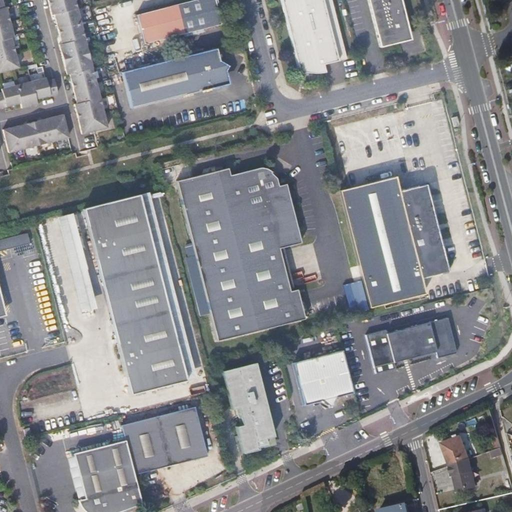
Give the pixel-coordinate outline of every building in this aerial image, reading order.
[(77,13),(74,0),(64,0),(48,4),(50,11),(52,19),(54,18),(77,13)] [(212,0),(204,0),(133,19),(141,47),(219,26),(216,14),(219,11),(218,9),(214,8),(212,0)] [(331,0),(281,0),(298,70),(300,71),(307,73),(314,73),(319,73),(325,72),(323,64),(346,58),(331,0)] [(401,24),(406,23),(400,0),(367,0),(380,48),(400,43),(398,36),(401,24)] [(0,25),(10,24),(6,9),(3,9),(0,10),(0,25)] [(81,27),(77,13),(54,18),(56,25),(58,33),(81,27)] [(411,40),(406,23),(401,24),(398,36),(400,43),(411,40)] [(14,39),(10,24),(0,25),(0,41),(12,39),(14,39)] [(85,43),(81,27),(58,33),(60,41),(62,48),(85,43)] [(12,39),(0,41),(0,57),(15,54),(12,39)] [(63,65),(89,58),(85,43),(62,48),(59,49),(60,53),(63,65)] [(15,54),(0,57),(0,73),(19,69),(15,54)] [(218,67),(215,54),(122,78),(131,115),(226,91),(223,77),(226,73),(218,67)] [(70,78),(93,73),(89,58),(63,65),(65,72),(67,79),(70,78)] [(30,74),(31,80),(44,77),(42,72),(30,74)] [(72,85),(74,93),(97,88),(95,82),(93,73),(70,78),(72,85)] [(45,80),(30,84),(34,102),(44,100),(57,97),(53,82),(46,83),(45,80)] [(30,84),(15,87),(20,106),(21,110),(28,109),(35,107),(34,102),(30,84)] [(0,110),(13,108),(20,106),(15,87),(0,91),(1,94),(0,93),(0,110)] [(100,102),(97,88),(74,93),(76,100),(78,108),(100,102)] [(78,124),(104,118),(100,102),(78,108),(74,109),(76,116),(78,124)] [(55,119),(47,121),(53,143),(67,140),(62,117),(55,119)] [(104,118),(78,124),(80,131),(82,139),(108,132),(104,118)] [(37,147),(53,143),(47,121),(41,122),(32,125),(37,147)] [(17,128),(23,151),(37,147),(32,125),(25,126),(17,128)] [(8,155),(23,151),(17,128),(10,130),(2,132),(8,155)] [(280,246),(282,245),(301,240),(286,181),(279,183),(277,175),(271,170),(271,169),(267,168),(257,168),(230,174),(228,167),(177,180),(218,339),(306,316),(298,287),(293,288),(291,288),(280,246)] [(394,176),(339,190),(370,308),(425,293),(421,279),(448,272),(425,184),(398,191),(394,176)] [(135,198),(80,212),(128,395),(183,381),(135,198)] [(71,214),(55,218),(79,312),(95,308),(71,214)] [(27,234),(0,240),(0,251),(30,244),(27,234)] [(293,288),(282,245),(280,246),(291,288),(293,288)] [(365,337),(375,375),(394,370),(392,364),(434,353),(435,358),(454,353),(445,320),(385,336),(384,332),(365,337)] [(352,392),(341,350),(293,362),(304,405),(313,403),(320,401),(328,403),(337,397),(352,392)] [(275,436),(256,363),(224,371),(233,409),(239,407),(244,425),(238,427),(240,436),(244,454),(260,449),(260,447),(268,444),(267,438),(275,436)] [(126,441),(134,474),(206,457),(194,406),(121,424),(126,441)] [(501,446),(498,434),(493,436),(497,448),(501,446)] [(277,436),(275,436),(267,438),(268,444),(260,447),(260,449),(279,445),(277,436)] [(449,466),(469,458),(461,436),(441,443),(449,466)] [(115,511),(141,501),(134,474),(126,441),(73,455),(85,500),(82,501),(83,504),(85,507),(89,511),(115,511)] [(474,471),(469,458),(449,466),(448,466),(450,477),(454,476),(458,491),(476,486),(473,471),(474,471)]
